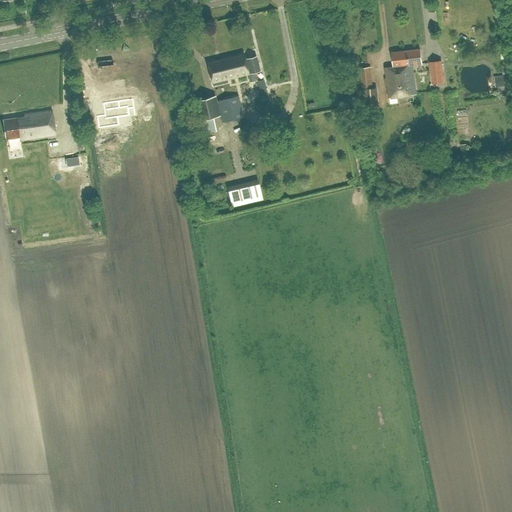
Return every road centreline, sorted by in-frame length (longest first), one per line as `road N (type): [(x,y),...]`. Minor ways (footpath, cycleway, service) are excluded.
road 1 (secondary): [(0,44),(216,0)]
road 2 (track): [(325,0),(361,183)]
